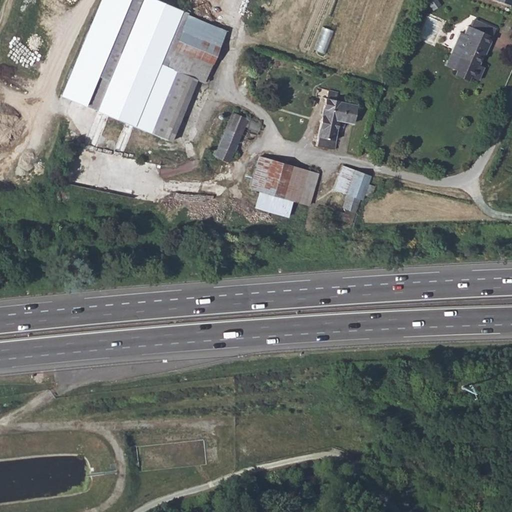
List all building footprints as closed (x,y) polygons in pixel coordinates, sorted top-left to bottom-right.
[(29,0),(7,60),(40,73),(68,0),(29,0)] [(228,31),(187,14),(188,12),(158,0),(99,0),(60,97),(173,143),(198,81),(206,84),(228,31)] [(479,64),(484,53),(482,52),(486,45),(489,46),(493,36),(492,36),(483,32),(486,25),(474,19),(471,27),(468,26),(463,35),(467,37),(459,56),(451,52),(445,65),(453,68),(479,79),(484,66),(479,64)] [(486,25),(483,32),(492,36),(495,29),(486,25)] [(335,31),(322,26),(313,50),(326,55),(335,31)] [(316,144),(334,148),(339,121),(353,124),(357,105),(326,98),(316,144)] [(215,154),(231,161),(246,127),(259,132),(262,124),(233,112),(215,154)] [(319,174),(259,157),(250,190),(261,193),(256,210),(290,219),(295,202),(310,206),(319,174)] [(341,207),(355,212),(359,198),(364,200),(365,196),(373,199),(378,187),(369,184),(372,175),(342,165),(334,189),(346,193),(341,207)]
